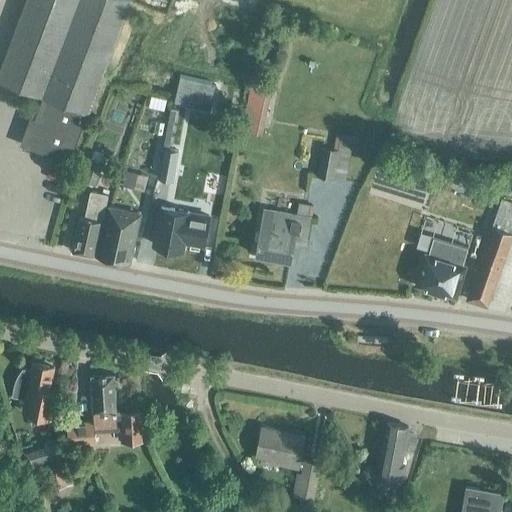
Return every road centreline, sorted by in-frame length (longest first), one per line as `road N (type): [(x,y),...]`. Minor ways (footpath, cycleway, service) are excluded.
road 1 (residential): [(0,333),(511,432)]
road 2 (tertiary): [(511,328),(226,298),(0,253)]
